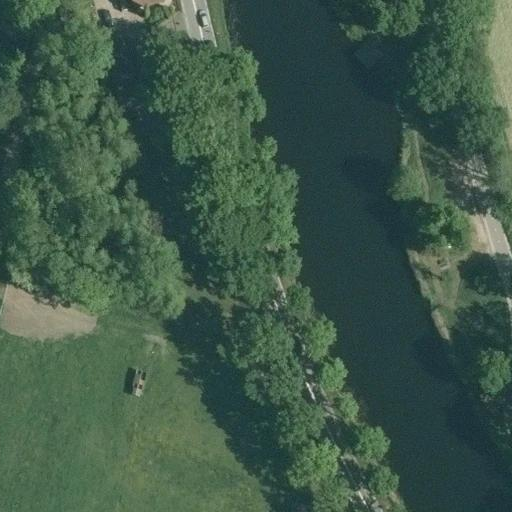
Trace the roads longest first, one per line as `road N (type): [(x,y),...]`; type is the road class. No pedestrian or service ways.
road 1 (secondary): [(368,511),(272,298),(192,0)]
road 2 (unclassified): [(511,287),(429,0)]
road 3 (unclassified): [(0,209),(50,0)]
